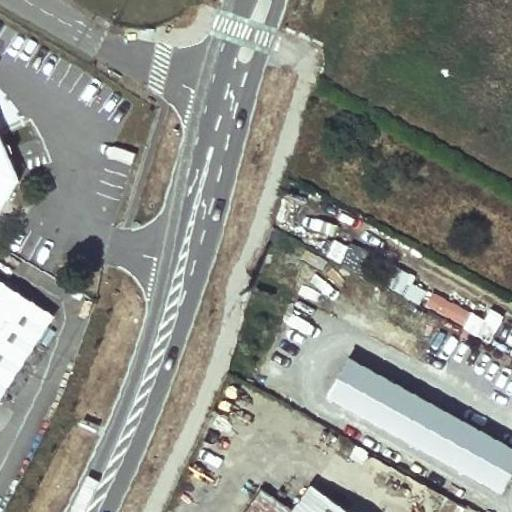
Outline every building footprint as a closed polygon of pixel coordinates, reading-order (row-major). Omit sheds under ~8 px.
[(0,195),(15,168),(0,133),(0,195)] [(0,390),(51,311),(0,278),(0,390)] [(475,299),(463,325),(477,331),(488,305),(475,299)] [(511,446),(343,352),(322,391),(500,490),(511,468),(511,446)] [(298,511),(266,488),(248,511),(350,511),(315,487),(299,511),(298,511)]
